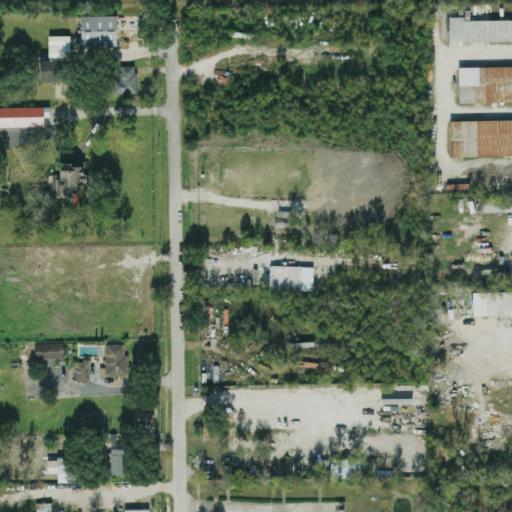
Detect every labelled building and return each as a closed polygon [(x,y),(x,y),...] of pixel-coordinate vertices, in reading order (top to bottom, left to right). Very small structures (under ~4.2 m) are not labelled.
[(115,14),(80,15),(80,46),(116,45),(115,14)] [(511,18),(462,19),(462,16),(448,16),(449,41),(511,40),(511,18)] [(38,59),(39,81),(59,81),(58,59),(38,59)] [(458,102),(511,100),(511,64),(457,66),(458,102)] [(136,65),(119,65),(119,79),(112,79),(112,93),(136,93),(136,65)] [(0,126),(43,126),(43,115),(48,115),(48,106),(0,106),(0,126)] [(449,156),(511,154),(511,118),(449,120),(449,156)] [(55,196),(69,196),(69,189),(84,189),(83,162),(58,162),(59,173),(54,173),(55,196)] [(482,211),(511,210),(511,195),(482,196),(482,211)] [(312,266),(271,265),(270,289),(312,290),(312,266)] [(511,290),(471,291),(472,315),(511,314),(511,290)] [(63,358),(62,341),(34,342),(35,358),(63,358)] [(126,343),(104,343),(105,374),(126,374),(126,343)] [(74,360),(75,380),(89,380),(88,359),(74,360)] [(98,413),(89,414),(90,424),(98,424),(98,413)] [(110,474),(124,474),(123,448),(109,448),(110,474)] [(46,458),(46,472),(63,471),(63,458),(46,458)]
